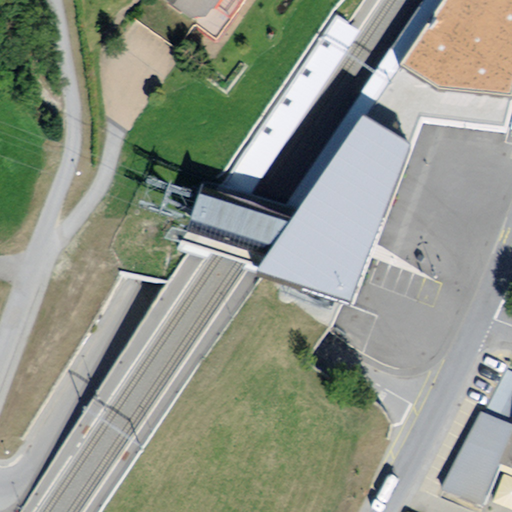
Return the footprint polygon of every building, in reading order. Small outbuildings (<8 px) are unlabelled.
[(215,0),(159,0),(196,27),(215,0)] [(511,0),(445,0),(318,189),(297,220),(261,276),(345,303),(374,225),(408,134),(413,121),(419,122),(478,130),(507,133),(511,113),(511,0)] [(318,189),(445,0),(423,0),(279,214),(297,220),(318,189)] [(246,201),(362,32),(349,23),(333,13),(218,191),(246,201)] [(246,201),(218,191),(201,185),(177,249),(261,276),(297,220),(279,214),(246,201)] [(511,425),(482,415),(443,491),(487,508),(503,465),(511,468),(511,425)]
